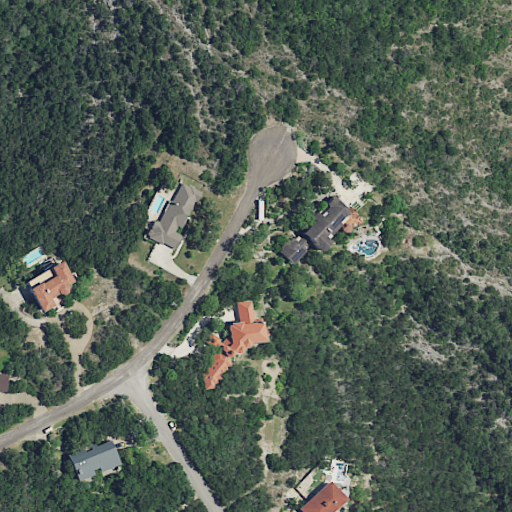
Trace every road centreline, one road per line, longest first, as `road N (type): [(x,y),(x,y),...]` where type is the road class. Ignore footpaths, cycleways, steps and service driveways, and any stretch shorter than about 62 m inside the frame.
road 1 (residential): [(275,148),(203,286),(158,345),(123,378),(0,445)]
road 2 (residential): [(128,374),(213,511)]
